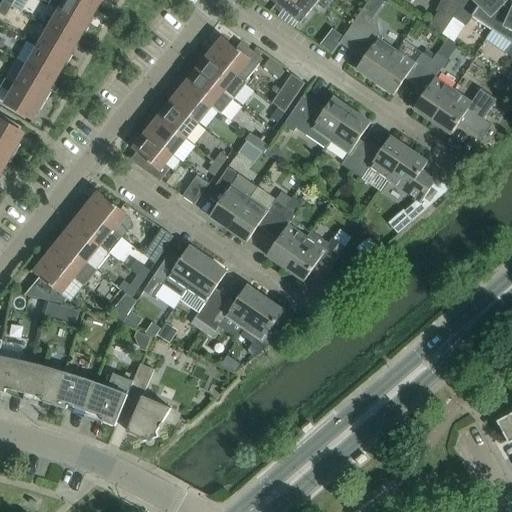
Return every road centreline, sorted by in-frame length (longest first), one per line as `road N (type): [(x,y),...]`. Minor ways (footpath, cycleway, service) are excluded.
road 1 (secondary): [(253,511),(511,285)]
road 2 (residential): [(461,163),(220,0)]
road 3 (residential): [(309,305),(88,159)]
road 4 (residential): [(0,432),(110,467),(193,511)]
road 5 (residential): [(88,159),(216,0)]
road 6 (residential): [(0,269),(88,159)]
